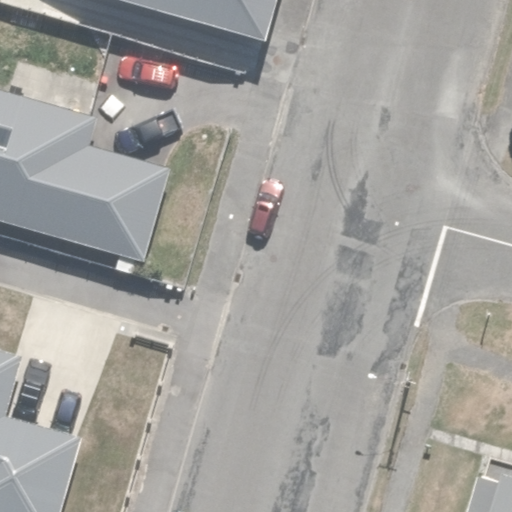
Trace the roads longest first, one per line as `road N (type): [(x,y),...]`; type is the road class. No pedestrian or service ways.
road 1 (residential): [(264,511),(353,195)]
road 2 (residential): [(353,195),(409,0)]
road 3 (residential): [(353,195),(511,240)]
